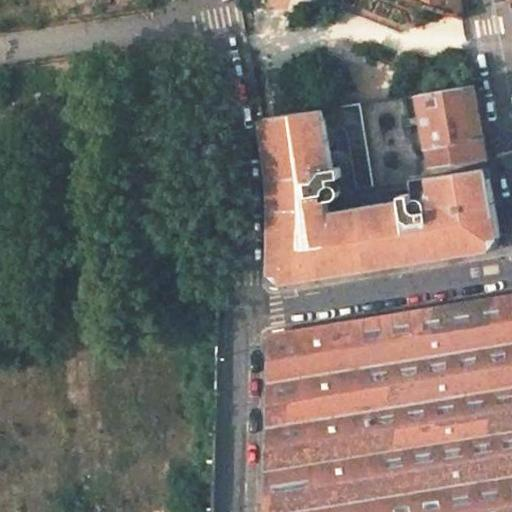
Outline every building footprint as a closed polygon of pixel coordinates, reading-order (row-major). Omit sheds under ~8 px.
[(409,0),(463,17),(459,0),(409,0)] [(475,83),(418,92),(430,164),(487,156),(480,116),(475,83)] [(328,106),(264,116),(272,182),(273,220),(357,206),(356,201),(338,204),(337,192),(344,190),(345,189),(346,186),(346,183),(343,181),(342,180),(338,180),(336,175),(345,174),(343,162),(337,162),(328,106)] [(413,202),(412,197),(411,192),(356,201),(357,206),(273,220),(273,285),(503,245),(498,216),(491,179),(489,167),(428,176),(430,188),(426,195),(426,200),(413,202)] [(269,337),(264,511),(511,511),(511,296),(418,313),(269,337)]
